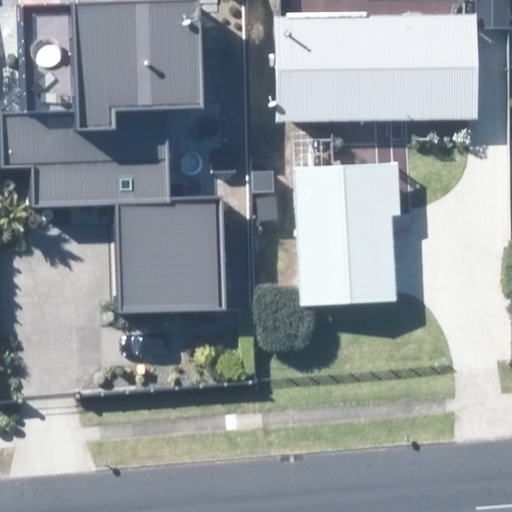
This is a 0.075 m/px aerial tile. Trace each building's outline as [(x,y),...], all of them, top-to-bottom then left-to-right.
[(15,10),(18,105),(0,105),(0,169),(27,169),(28,203),(115,201),(119,321),(220,318),(216,201),(161,203),(158,113),(184,113),(181,5),(15,10)] [(469,117),(469,37),(468,13),(455,13),(275,15),(264,15),(266,120),(292,119),(373,118),(386,118),(469,117)] [(388,297),(387,287),(384,213),(392,213),(389,161),(329,164),(327,127),(293,130),(294,165),(285,167),(293,303),(388,297)] [(248,188),(269,189),(270,157),(248,157),(248,188)] [(270,218),(270,194),(245,194),(245,218),(270,218)]
